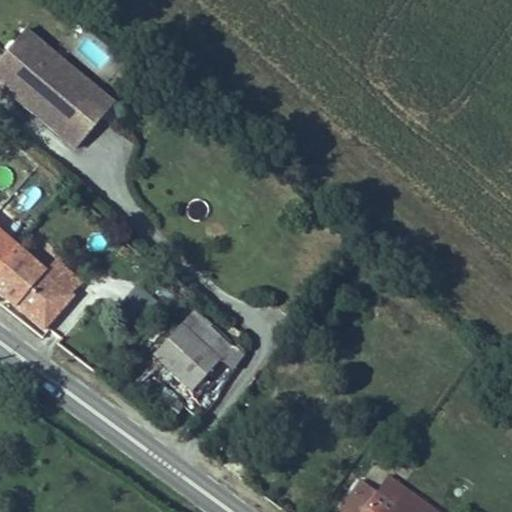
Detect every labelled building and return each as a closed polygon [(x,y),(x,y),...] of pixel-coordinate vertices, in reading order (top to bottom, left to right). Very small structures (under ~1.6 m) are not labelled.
[(116,102),(27,27),(4,54),(0,58),(0,85),(75,149),(116,102)] [(0,282),(25,249),(0,229),(0,282)] [(53,271),(25,249),(0,282),(0,284),(57,329),(83,294),(53,271)] [(96,277),(65,253),(53,271),(83,294),(96,277)] [(233,347),(193,317),(169,349),(209,379),(233,347)] [(178,413),(182,396),(159,391),(155,408),(178,413)] [(420,511),(403,499),(412,487),(381,462),(348,506),(356,511),(420,511)] [(445,511),(412,487),(403,499),(420,511),(445,511)]
